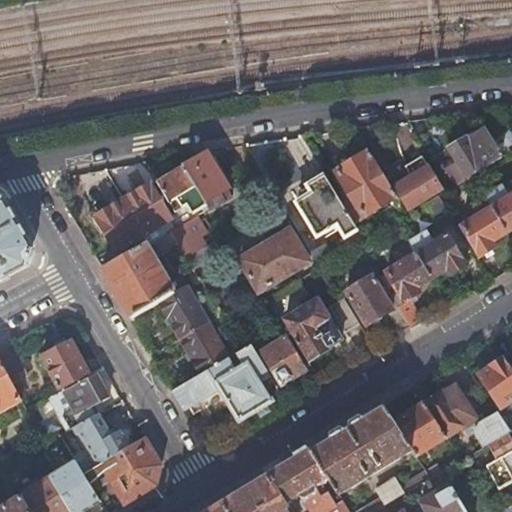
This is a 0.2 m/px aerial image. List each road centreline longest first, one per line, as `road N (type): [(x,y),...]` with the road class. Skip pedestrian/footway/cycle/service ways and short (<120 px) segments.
road 1 (residential): [(11,163),(252,117),(511,81)]
road 2 (residential): [(511,307),(202,491)]
road 3 (residential): [(202,491),(71,275)]
road 4 (residential): [(71,275),(11,163)]
